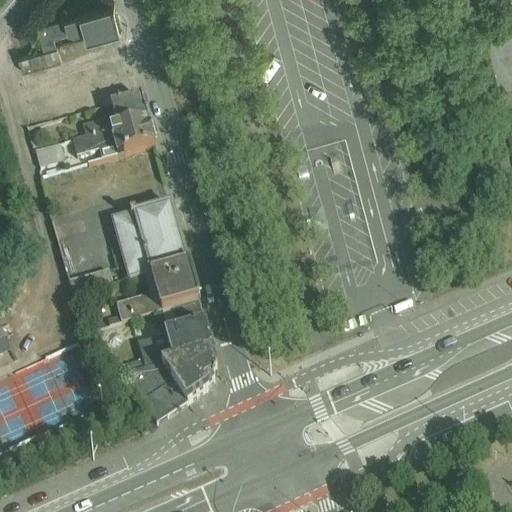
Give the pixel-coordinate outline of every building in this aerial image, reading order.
[(114,3),(38,27),(44,50),(57,46),(54,36),(71,30),(74,32),(82,29),(84,26),(88,38),(121,28),(114,3)] [(44,50),(19,57),(23,71),(62,61),(58,46),(57,46),(44,50)] [(103,126),(84,131),(88,143),(149,126),(143,103),(143,102),(112,111),(115,121),(103,124),(103,126)] [(149,126),(74,147),(78,163),(100,156),(103,167),(157,152),(149,126)] [(62,150),(37,157),(42,173),(66,167),(62,150)] [(192,268),(176,211),(115,227),(131,285),(152,278),(192,268)] [(202,304),(192,268),(152,278),(162,315),(202,304)] [(110,276),(70,287),(74,302),(114,291),(110,276)] [(118,306),(121,321),(160,314),(157,299),(118,306)] [(180,339),(139,350),(144,366),(146,376),(214,357),(200,307),(173,314),(180,339)] [(142,377),(125,382),(133,394),(158,431),(190,410),(200,403),(209,396),(215,389),(216,389),(216,387),(218,381),(218,379),(217,368),(214,357),(146,376),(142,377)] [(144,366),(120,372),(125,382),(142,377),(146,376),(144,366)]
